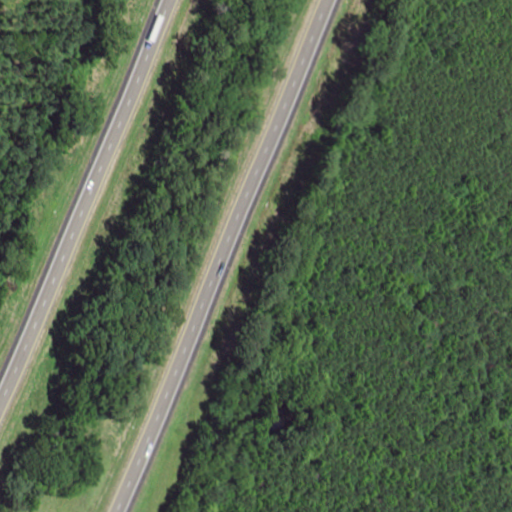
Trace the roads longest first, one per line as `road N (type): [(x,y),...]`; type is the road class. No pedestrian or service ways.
road 1 (motorway): [(112,511),(325,0)]
road 2 (motorway): [(165,0),(0,390)]
